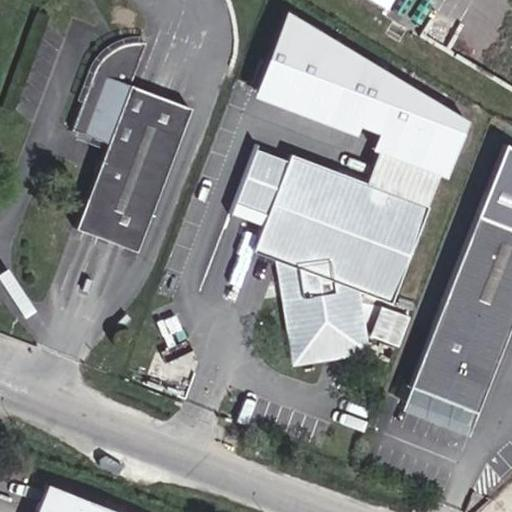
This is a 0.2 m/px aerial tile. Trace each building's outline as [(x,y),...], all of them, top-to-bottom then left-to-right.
[(135,251),(189,108),(128,85),(144,42),(131,42),(120,45),(110,50),(101,57),(95,66),(92,72),(70,130),(106,143),(73,228),(135,251)] [(377,151),(382,137),(363,129),(350,163),(326,154),(321,166),(365,182),(377,151)] [(511,147),(503,141),(408,383),(475,410),(511,314),(511,147)] [(388,300),(438,174),(377,151),(365,182),(321,166),(288,153),(285,161),(253,148),(232,202),(265,214),(262,223),(252,248),(279,259),(295,265),(293,269),(298,295),(286,297),(296,358),(361,347),(351,286),(388,300)] [(262,223),(265,214),(232,202),(229,211),(262,223)] [(298,295),(293,269),(295,265),(279,259),(286,297),(298,295)] [(380,305),(371,332),(400,342),(409,315),(380,305)] [(117,511),(44,483),(32,511),(117,511)]
